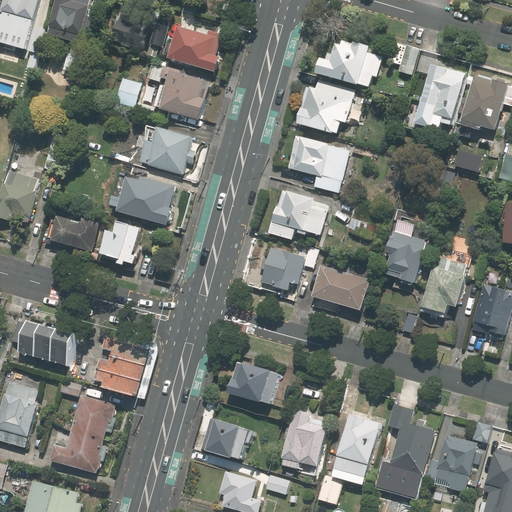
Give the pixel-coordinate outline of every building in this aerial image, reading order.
[(35,19),(40,0),(6,0),(4,10),(5,11),(1,28),(29,36),(34,19),(35,19)] [(93,36),(97,18),(88,15),(92,0),(58,0),(52,26),(53,26),(51,35),(78,42),(81,34),(83,34),(84,33),(93,36)] [(107,0),(95,0),(93,7),(105,10),(107,0)] [(147,49),(154,22),(122,13),(115,40),(124,43),(123,45),(132,47),(133,45),(147,49)] [(164,47),(171,23),(158,20),(151,43),(153,44),(149,55),(158,58),(161,46),(164,47)] [(181,26),(171,58),(218,72),(222,57),(218,56),(225,34),(213,30),(211,35),(181,26)] [(33,27),(24,59),(33,62),(42,30),(33,27)] [(322,57),(318,72),(371,87),(374,76),(378,77),(384,56),(369,52),(371,46),(355,41),(354,43),(343,40),(342,45),(337,43),(334,54),(329,53),(328,59),(322,57)] [(421,50),(398,44),(393,63),(403,66),(402,68),(415,72),(421,50)] [(50,53),(43,51),(41,59),(48,61),(50,53)] [(85,57),(70,53),(65,69),(80,74),(85,57)] [(163,110),(200,120),(211,82),(180,73),(181,70),(167,66),(168,63),(162,61),(161,65),(155,63),(150,79),(163,82),(164,78),(169,80),(167,86),(169,87),(163,110)] [(452,124),(467,73),(434,64),(429,82),(415,78),(408,105),(422,109),(422,110),(421,116),(427,117),(426,121),(434,124),(435,120),(452,124)] [(475,79),(464,120),(465,120),(464,124),(482,129),(483,126),(497,130),(505,103),(511,105),(511,87),(509,87),(510,85),(478,76),(477,80),(475,79)] [(118,103),(136,108),(143,83),(125,78),(118,103)] [(309,87),(299,123),(335,133),(335,132),(339,133),(343,121),(348,122),(357,90),(320,80),(318,88),(311,86),(311,87),(309,87)] [(98,99),(111,102),(116,86),(103,82),(98,99)] [(152,165),(184,174),(195,136),(161,127),(156,142),(148,140),(142,161),(152,164),(152,165)] [(319,175),(316,187),(340,193),(343,180),(344,181),(352,150),(331,145),(331,144),(303,136),(303,138),(299,136),(291,168),(319,175)] [(511,182),(511,157),(508,156),(501,180),(511,182)] [(6,182),(0,204),(0,217),(13,220),(14,217),(31,222),(40,190),(39,190),(42,179),(11,171),(8,182),(6,182)] [(120,211),(168,224),(173,208),(170,207),(176,186),(144,177),(142,181),(130,177),(120,211)] [(315,201),(315,198),(289,191),(289,192),(284,191),(271,233),(294,240),(298,227),(301,229),(300,232),(308,235),(309,231),(322,235),(331,206),(315,201)] [(380,243),(383,234),(378,233),(385,213),(358,204),(349,231),(376,240),(375,241),(380,243)] [(75,245),(94,250),(100,230),(82,226),(82,224),(74,222),(74,220),(60,216),(53,238),(48,237),(46,242),(73,250),(75,245)] [(134,255),(141,229),(130,226),(131,225),(119,221),(116,233),(108,231),(102,253),(121,258),(120,263),(125,265),(126,261),(135,264),(137,256),(134,255)] [(427,264),(431,251),(425,249),(428,240),(395,231),(389,252),(394,254),(387,273),(405,279),(404,283),(414,286),(415,282),(416,282),(421,263),(427,264)] [(300,284),(307,257),(273,248),(270,259),(262,257),(259,268),(267,270),(264,282),(291,289),(293,282),(300,284)] [(468,276),(471,265),(440,256),(437,267),(435,267),(424,306),(423,311),(446,318),(448,312),(450,304),(460,307),(468,276)] [(347,273),(323,266),(315,296),(364,309),(372,280),(369,279),(371,273),(349,267),(347,273)] [(507,335),(511,316),(511,291),(487,285),(476,322),(478,322),(475,329),(493,335),(493,336),(504,339),(506,334),(507,335)] [(21,353),(72,367),(81,336),(30,321),(29,323),(20,321),(14,341),(23,344),(21,353)] [(150,350),(106,338),(103,348),(111,350),(108,360),(101,358),(95,379),(102,381),(101,387),(137,397),(150,350)] [(235,379),(231,393),(263,402),(263,401),(273,404),(281,376),(271,374),(273,370),(240,361),(235,379)] [(83,386),(65,380),(62,392),(80,397),(83,386)] [(0,440),(27,447),(39,403),(35,402),(38,391),(11,383),(8,394),(7,394),(0,418),(0,440)] [(117,405),(83,395),(69,448),(57,445),(53,460),(98,473),(102,461),(105,462),(109,447),(103,445),(107,431),(113,433),(118,418),(114,418),(117,405)] [(418,425),(412,424),(416,410),(396,405),(390,426),(403,429),(393,466),(409,470),(407,476),(388,487),(397,503),(408,496),(415,498),(420,482),(417,481),(419,473),(425,475),(438,431),(434,430),(435,423),(420,419),(418,425)] [(320,466),(330,422),(312,418),(313,414),(297,410),(292,429),(289,428),(287,439),(289,440),(285,458),(286,458),(285,465),(300,469),(302,462),(320,466)] [(366,485),(383,423),(352,415),(335,476),(326,474),(319,499),(338,504),(346,479),(366,485)] [(212,419),(203,448),(243,459),(248,442),(251,443),(255,430),(212,419)] [(492,426),(480,422),(476,438),(487,441),(492,426)] [(472,475),(480,443),(448,435),(441,467),(437,484),(467,491),(471,475),(472,475)] [(511,511),(511,456),(497,452),(489,484),(486,495),(492,496),(487,511),(511,511)] [(9,466),(0,463),(0,488),(2,489),(9,466)] [(224,506),(245,511),(259,511),(263,501),(253,498),(258,480),(228,472),(222,493),(226,495),(225,498),(226,498),(224,506)] [(292,481),(272,475),(268,489),(288,494),(292,481)] [(36,481),(27,511),(80,511),(83,505),(78,504),(80,494),(36,481)]
